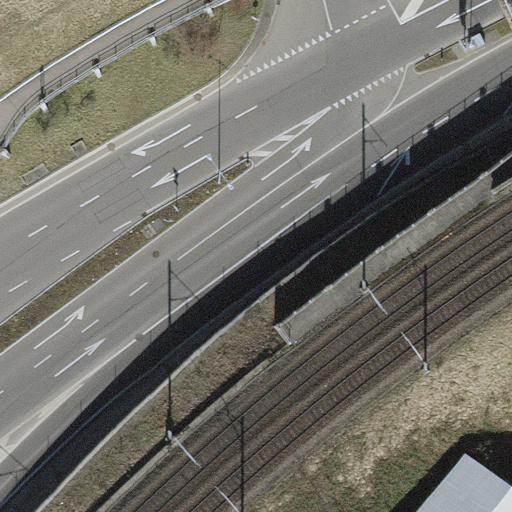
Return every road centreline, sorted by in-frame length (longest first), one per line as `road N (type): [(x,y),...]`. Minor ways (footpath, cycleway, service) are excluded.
road 1 (trunk): [(0,490),(387,157)]
road 2 (primary): [(349,65),(241,114),(0,265)]
road 3 (primary): [(171,267),(344,126),(356,96),(349,65)]
road 4 (trunk): [(171,267),(387,157)]
road 5 (primary): [(0,400),(171,267)]
road 6 (primary): [(487,0),(349,65)]
road 7 (trunk): [(387,157),(511,79)]
